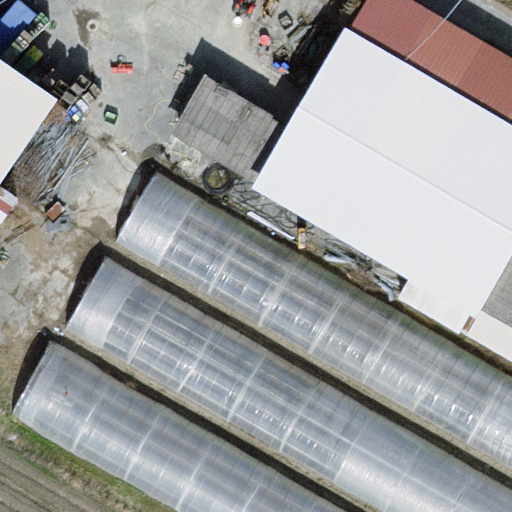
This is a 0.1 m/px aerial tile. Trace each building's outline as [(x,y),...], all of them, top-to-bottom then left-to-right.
[(511,46),(420,0),(354,0),(243,219),(511,354),(511,46)] [(0,186),(56,96),(0,60),(0,186)] [(174,123),(242,164),(274,111),(207,70),(174,123)] [(125,260),(86,327),(333,468),(371,401),(125,260)] [(352,511),(45,348),(9,415),(190,511),(352,511)]
